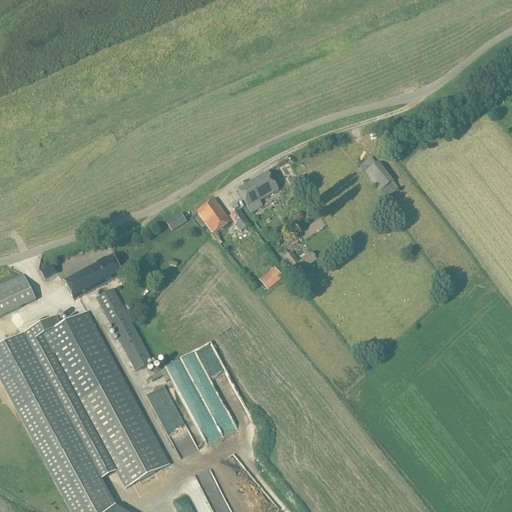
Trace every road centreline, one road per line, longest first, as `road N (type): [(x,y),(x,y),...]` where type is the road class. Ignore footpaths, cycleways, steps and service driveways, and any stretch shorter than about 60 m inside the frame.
road 1 (unclassified): [(0,263),(149,211),(315,123),(421,95),(511,31)]
road 2 (track): [(413,0),(156,110),(82,161),(12,232)]
